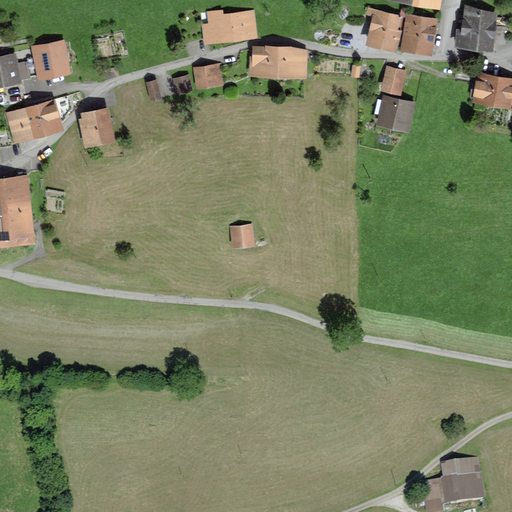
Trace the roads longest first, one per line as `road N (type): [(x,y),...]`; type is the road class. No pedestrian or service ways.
road 1 (residential): [(511,366),(351,337),(276,309),(0,273)]
road 2 (unclassified): [(0,169),(45,145),(87,96),(110,83),(253,41),(439,60)]
